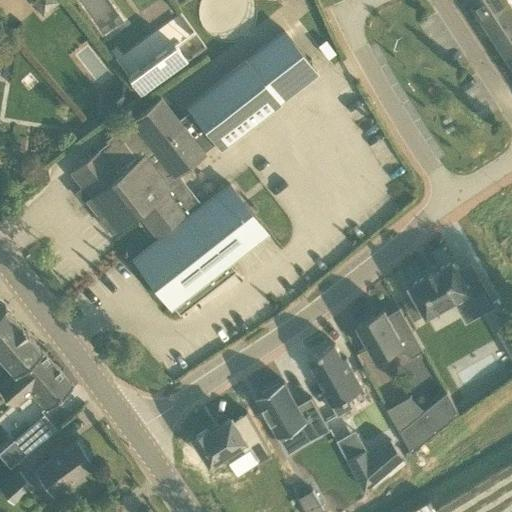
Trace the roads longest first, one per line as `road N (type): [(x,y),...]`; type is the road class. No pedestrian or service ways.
road 1 (residential): [(447,199),(321,305),(129,433)]
road 2 (residential): [(368,0),(345,13),(447,199)]
road 3 (secondary): [(129,433),(0,262)]
road 4 (residential): [(439,0),(511,116)]
